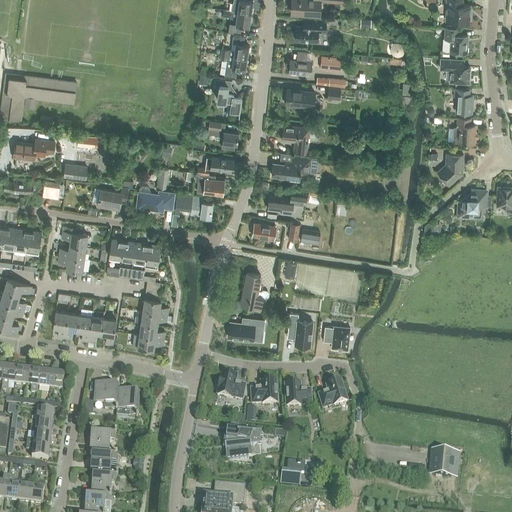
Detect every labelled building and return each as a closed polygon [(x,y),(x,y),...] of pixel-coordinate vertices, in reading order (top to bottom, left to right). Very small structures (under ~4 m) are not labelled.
[(32,0),(10,0),(9,22),(30,25),(32,0)] [(231,11),(251,14),(253,1),(246,0),(235,0),(235,3),(233,3),(232,10),(231,11)] [(344,2),(344,0),(291,0),(291,13),(321,15),(322,1),(344,2)] [(469,22),(470,6),(462,5),(461,0),(447,0),(447,5),(450,5),(449,21),(469,22)] [(249,27),(251,14),(231,11),(232,10),(225,9),(224,9),(222,15),(237,17),(235,24),(230,23),(228,32),(240,34),(241,25),(249,27)] [(296,30),(296,41),(318,42),(319,35),(320,35),(320,32),(326,33),(326,32),(326,26),(326,20),(304,19),(304,26),(298,26),(298,30),(296,30)] [(467,53),(468,35),(458,35),(458,28),(445,28),(445,35),(451,35),(450,52),(467,53)] [(243,42),(244,35),(234,33),(233,41),(243,42)] [(247,58),(249,45),(236,43),(234,50),(229,50),(229,49),(222,48),(221,54),(247,58)] [(297,59),(290,59),(290,61),(288,61),(286,62),(286,66),(287,68),(289,68),(289,72),(310,74),(312,53),(298,52),(297,59)] [(247,58),(221,54),(220,59),(227,61),(224,76),(236,78),(237,70),(245,71),(247,58)] [(322,56),(321,68),(340,70),(342,59),(322,56)] [(469,83),(470,66),(463,66),(463,59),(441,58),(440,69),(451,69),(450,82),(469,83)] [(200,74),(198,83),(206,85),(208,76),(200,74)] [(345,88),(346,80),(343,79),(330,78),(317,77),(316,84),(329,86),(345,88)] [(232,81),(215,78),(214,85),(219,86),(217,100),(226,101),(231,108),(230,111),(240,112),(242,100),(241,100),(241,97),(239,97),(232,86),(229,86),(230,81),(232,81)] [(340,99),(340,89),(329,87),(327,98),(340,99)] [(472,113),(473,95),(467,95),(467,89),(464,88),(455,88),(454,94),(457,94),(456,112),(472,113)] [(313,106),(315,92),(287,89),(286,103),(313,106)] [(457,118),(457,128),(455,128),(454,142),(474,143),(476,125),(470,125),(470,119),(457,118)] [(221,130),(221,126),(221,122),(209,121),(208,128),(208,134),(223,136),(221,147),(234,149),(235,144),(237,144),(239,133),(224,130),(221,130)] [(316,128),(310,127),(311,126),(285,123),(284,140),(297,141),(296,150),(307,152),(310,135),(315,136),(316,128)] [(53,153),(55,142),(41,140),(35,139),(34,144),(16,141),(14,157),(34,160),(34,156),(45,158),(46,152),(53,153)] [(449,184),(462,172),(463,155),(446,153),(445,164),(437,172),(449,184)] [(307,170),(309,157),(293,155),(291,164),(273,162),(272,175),(290,178),(290,181),(300,182),(301,169),(307,170)] [(198,166),(197,173),(209,174),(209,169),(232,172),(232,171),(234,159),(218,157),(218,158),(212,157),(211,157),(207,156),(206,162),(205,167),(198,166)] [(86,180),(87,166),(65,163),(63,178),(86,180)] [(197,173),(196,180),(199,180),(198,192),(223,195),(223,193),(224,193),(226,192),(226,189),(225,188),(223,187),(224,180),(210,179),(210,175),(209,174),(197,173)] [(5,180),(4,190),(32,194),(33,185),(30,184),(28,184),(13,181),(5,180)] [(44,180),(42,196),(58,198),(60,182),(44,180)] [(124,180),(123,186),(133,188),(134,181),(124,180)] [(158,183),(157,190),(159,191),(165,192),(166,184),(158,183)] [(95,187),(93,200),(99,201),(98,206),(119,209),(120,201),(126,202),(128,188),(124,187),(122,187),(121,192),(101,188),(95,187)] [(150,193),(151,190),(149,188),(142,187),(139,189),(139,192),(138,192),(136,207),(163,211),(163,208),(172,210),(175,193),(165,192),(159,191),(159,195),(150,193)] [(511,212),(511,187),(498,187),(497,206),(505,207),(504,210),(508,213),(511,212)] [(485,206),(486,191),(471,190),(471,194),(469,194),(464,199),(463,201),(459,200),(459,209),(457,209),(456,217),(464,218),(465,216),(473,216),(474,212),(476,213),(481,208),(481,206),(485,206)] [(270,196),(268,209),(283,211),(283,213),(292,214),(293,202),(305,204),(306,194),(291,192),(291,198),(270,196)] [(177,194),(176,203),(184,204),(185,195),(177,194)] [(201,216),(210,217),(213,200),(204,199),(204,197),(194,195),(191,213),(201,215),(201,216)] [(309,195),(308,202),(318,203),(319,196),(309,195)] [(383,201),(383,203),(399,205),(400,195),(383,201)] [(425,225),(424,232),(441,234),(442,223),(429,222),(425,225)] [(252,235),(274,239),(276,227),(254,223),(252,235)] [(297,241),(299,225),(290,223),(288,240),(297,241)] [(14,250),(17,228),(5,227),(2,249),(14,250)] [(14,250),(26,252),(29,230),(17,228),(14,250)] [(318,244),(320,232),(302,229),(300,241),(318,244)] [(42,232),(29,230),(26,252),(38,254),(38,253),(42,232)] [(69,244),(86,247),(88,235),(63,231),(62,238),(70,239),(69,244)] [(121,258),(124,240),(111,238),(109,256),(121,258)] [(133,260),(136,242),(124,240),(121,258),(133,260)] [(145,262),(148,243),(136,242),(133,260),(145,262)] [(157,268),(158,264),(160,245),(148,243),(145,262),(145,266),(157,268)] [(84,259),(86,247),(69,244),(68,250),(60,248),(59,255),(84,259)] [(82,271),(84,259),(59,255),(58,262),(67,263),(66,269),(82,271)] [(285,272),(285,277),(291,278),(293,268),(296,269),(297,264),(287,262),(285,272)] [(260,308),(263,294),(257,293),(261,275),(247,272),(241,304),(249,305),(248,309),(253,311),(254,306),(260,308)] [(4,291),(20,296),(22,290),(29,293),(31,287),(32,286),(7,279),(4,291)] [(19,301),(20,296),(4,291),(0,302),(24,310),(26,304),(26,303),(19,301)] [(157,300),(158,294),(146,292),(143,310),(168,314),(169,308),(160,306),(161,301),(157,300)] [(0,314),(13,319),(15,314),(22,316),(24,310),(0,302),(0,314)] [(168,315),(168,314),(143,310),(141,322),(158,325),(159,320),(167,321),(168,315)] [(64,337),(68,312),(56,311),(53,327),(59,328),(58,336),(64,337)] [(78,331),(80,314),(68,312),(64,337),(71,338),(72,330),(78,331)] [(12,324),(13,319),(0,314),(0,327),(17,333),(19,326),(12,324)] [(88,341),(92,316),(80,314),(78,331),(83,332),(82,340),(88,341)] [(101,335),(104,318),(92,316),(88,341),(95,342),(96,334),(101,335)] [(104,318),(101,335),(107,336),(106,343),(112,344),(116,319),(104,318)] [(230,322),(229,338),(253,341),(254,331),(263,333),(264,320),(247,318),(246,324),(230,322)] [(298,319),(295,340),(300,341),(299,349),(315,352),(318,328),(305,326),(306,320),(298,319)] [(157,330),(158,325),(141,322),(139,334),(164,338),(165,331),(157,330)] [(347,350),(350,327),(334,325),(334,327),(325,326),(323,341),(332,342),(332,348),(347,350)] [(163,345),(164,338),(139,334),(137,347),(154,349),(155,343),(163,345)] [(15,385),(17,368),(5,366),(3,383),(2,390),(8,391),(9,384),(15,385)] [(27,386),(29,369),(17,368),(15,385),(27,386)] [(38,388),(41,371),(29,369),(27,386),(31,387),(30,392),(38,393),(38,388)] [(39,388),(50,389),(53,372),(41,371),(39,388)] [(53,372),(50,389),(63,391),(65,374),(53,372)] [(234,376),(232,374),(228,373),(225,374),(222,374),(221,378),(218,391),(217,395),(232,399),(232,398),(242,400),(245,386),(236,383),(237,377),(234,376)] [(273,381),(271,379),(266,380),(264,382),(261,382),(261,389),(251,389),(252,404),(262,403),(262,404),(277,403),(276,381),(273,381)] [(337,382),(335,380),(331,382),(329,384),(326,385),(328,392),(319,395),(323,409),(333,406),(348,402),(341,380),(337,382)] [(297,384),(295,382),(290,382),(288,384),(285,385),(286,407),(302,406),(302,405),(312,405),(311,390),(301,391),(300,384),(297,384)] [(93,403),(104,404),(103,408),(105,409),(117,410),(119,390),(120,385),(95,383),(93,403)] [(119,390),(117,410),(130,411),(130,416),(138,417),(140,392),(119,390)] [(93,416),(93,403),(86,402),(85,415),(93,416)] [(12,418),(17,419),(19,407),(9,405),(8,414),(13,414),(12,418)] [(36,421),(53,424),(55,411),(38,409),(36,421)] [(52,435),(53,424),(36,421),(36,426),(31,426),(30,433),(35,433),(52,435)] [(92,451),(109,452),(110,439),(115,439),(116,431),(91,429),(89,451),(92,451)] [(275,429),(275,436),(284,437),(285,430),(275,429)] [(226,437),(226,440),(229,440),(230,448),(227,448),(228,459),(257,456),(258,444),(260,444),(261,434),(229,430),(229,437),(226,437)] [(50,447),(52,435),(35,433),(34,440),(27,439),(27,444),(33,445),(50,447)] [(48,460),(50,447),(33,445),(27,444),(26,450),(32,450),(32,457),(48,460)] [(117,453),(109,452),(92,451),(90,472),(93,472),(110,473),(110,472),(111,460),(116,460),(117,453)] [(433,451),(432,465),(435,465),(434,476),(450,477),(454,478),(457,453),(453,453),(433,451)] [(135,455),(134,473),(143,474),(144,456),(135,455)] [(282,470),(280,484),(300,487),(302,465),(300,465),(300,464),(298,464),(298,465),(288,464),(287,471),(282,470)] [(409,465),(408,473),(423,475),(424,467),(409,465)] [(117,473),(110,472),(110,473),(93,472),(91,492),(91,493),(110,494),(111,481),(116,481),(117,473)] [(8,483),(9,476),(3,475),(2,482),(0,482),(0,499),(6,500),(8,483)] [(18,501),(20,485),(14,484),(15,477),(9,476),(8,483),(6,500),(18,501)] [(203,495),(201,511),(238,511),(239,510),(232,509),(233,504),(243,505),(245,486),(215,483),(214,496),(203,495)] [(30,503),(32,486),(20,485),(18,501),(30,503)] [(32,486),(30,503),(42,505),(44,488),(32,486)] [(86,492),(84,511),(110,511),(111,502),(110,502),(110,494),(91,493),(91,492),(86,492)]
